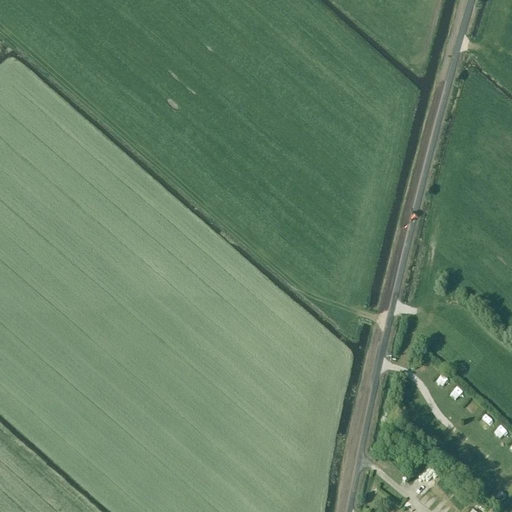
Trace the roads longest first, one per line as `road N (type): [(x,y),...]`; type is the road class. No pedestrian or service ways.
road 1 (unclassified): [(348,511),(466,0)]
road 2 (track): [(379,364),(419,383),(446,426),(511,483)]
